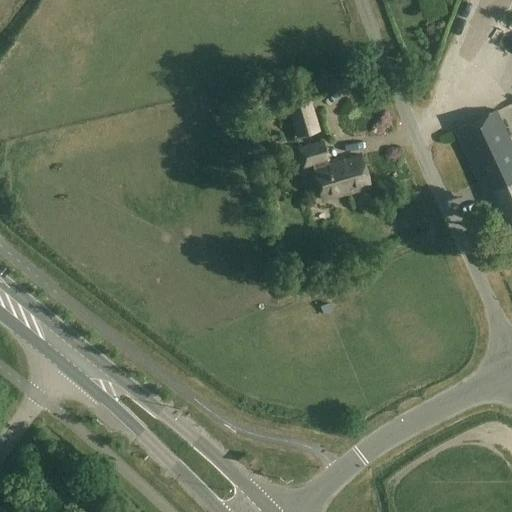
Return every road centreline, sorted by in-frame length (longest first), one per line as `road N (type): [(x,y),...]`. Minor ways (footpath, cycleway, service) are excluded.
road 1 (residential): [(511,348),(436,187),(363,0)]
road 2 (secondary): [(268,511),(179,426),(0,282)]
road 3 (secondary): [(0,316),(222,511)]
road 4 (unclassified): [(298,511),(361,455),(511,372)]
